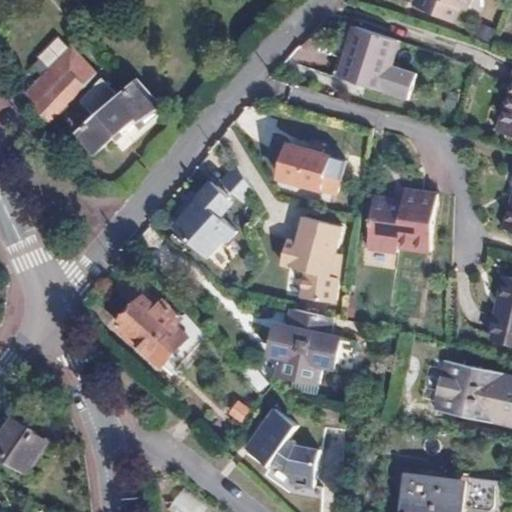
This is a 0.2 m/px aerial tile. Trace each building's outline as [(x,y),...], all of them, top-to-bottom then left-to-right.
[(478,0),(424,0),(420,10),(460,27),(467,13),(473,14),(478,0)] [(388,92),(402,45),(359,32),(345,80),(388,92)] [(49,123),(97,75),(70,50),(69,52),(54,39),(34,62),(38,65),(32,71),(43,81),(28,98),(40,108),(36,112),(49,123)] [(105,82),(85,104),(102,120),(85,137),(104,154),(138,118),(145,126),(165,105),(139,80),(121,99),(105,82)] [(60,119),(75,137),(95,121),(80,103),(60,119)] [(511,105),(503,134),(511,136),(511,105)] [(350,161),(293,147),(285,177),(327,188),(331,176),(345,180),(350,161)] [(219,267),(245,236),(225,219),(238,204),(212,182),(173,228),(219,267)] [(409,204),(380,200),(373,252),(402,258),(403,252),(436,257),(443,197),(411,193),(409,204)] [(301,300),(335,306),(350,228),(303,219),(299,240),(289,238),(283,268),(306,272),(301,300)] [(511,279),(508,278),(503,303),(505,304),(496,343),(511,346),(511,279)] [(154,290),(149,296),(158,304),(162,308),(167,302),(154,290)] [(174,374),(210,335),(202,326),(197,321),(189,313),(186,317),(169,300),(167,302),(162,308),(158,304),(149,296),(122,325),(174,374)] [(335,336),(338,318),(293,308),(290,325),(285,324),(283,332),(275,331),(271,346),(279,348),(278,357),(282,358),(278,376),(298,380),(297,388),(311,391),(314,383),(322,386),(325,368),(331,370),(333,360),(342,362),(346,346),(337,344),(339,336),(335,336)] [(283,332),(285,324),(276,322),(275,331),(283,332)] [(347,339),(339,336),(337,344),(346,346),(347,339)] [(269,355),(278,357),(279,348),(271,346),(269,355)] [(340,371),(342,362),(333,360),(331,370),(340,371)] [(451,362),(449,371),(455,372),(457,379),(453,398),(446,403),(442,403),(439,412),(460,416),(461,410),(482,414),(481,420),(501,424),(503,419),(511,421),(511,379),(511,374),(491,370),(490,375),(469,371),(470,366),(451,362)] [(266,396),(276,382),(257,363),(245,373),(266,396)] [(491,370),(470,366),(469,371),(490,375),(491,370)] [(455,372),(449,371),(442,403),(446,403),(453,398),(457,379),(455,372)] [(278,408),(250,448),(274,465),(276,462),(290,471),(296,473),(294,482),(318,486),(325,448),(300,444),(292,439),(302,424),(278,408)] [(461,410),(460,416),(481,420),(482,414),(461,410)] [(10,415),(0,430),(0,456),(23,471),(44,437),(10,415)] [(414,481),(410,511),(467,511),(468,511),(477,511),(504,511),(508,486),(456,479),(455,486),(414,481)] [(171,511),(203,511),(208,505),(183,487),(167,509),(171,511)]
